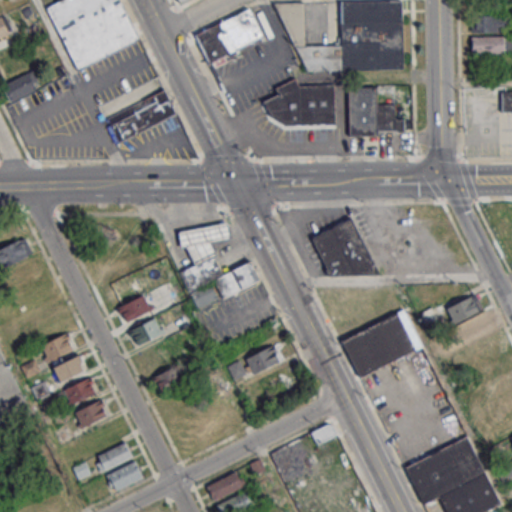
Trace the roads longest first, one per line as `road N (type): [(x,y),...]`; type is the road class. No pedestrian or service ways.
road 1 (residential): [(192,511),(0,137)]
road 2 (secondary): [(401,511),(266,249)]
road 3 (residential): [(114,511),(343,395)]
road 4 (secondary): [(235,185),(142,0)]
road 5 (tertiary): [(444,180),(435,0)]
road 6 (secondary): [(0,187),(157,186)]
road 7 (residential): [(511,312),(444,180)]
